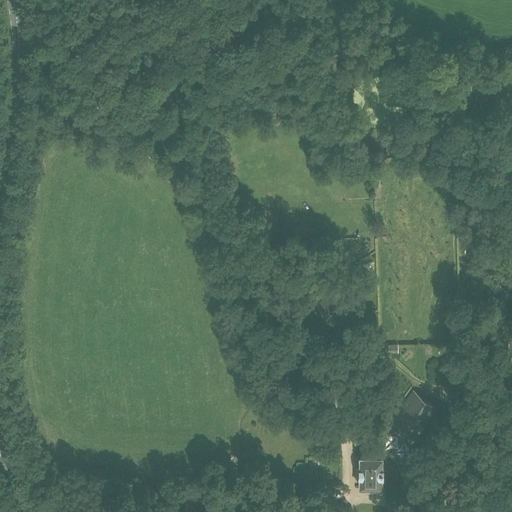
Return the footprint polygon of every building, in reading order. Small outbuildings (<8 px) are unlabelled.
[(328,321),(349,308),(339,290),(317,303),(328,321)] [(389,352),(399,352),(398,343),(389,344),(389,352)] [(401,369),(409,371),(411,361),(404,359),(401,369)] [(413,389),(391,419),(416,438),(438,408),(413,389)] [(360,486),(382,486),(383,456),(360,455),(360,486)] [(369,493),(369,503),(383,504),(384,493),(369,493)]
